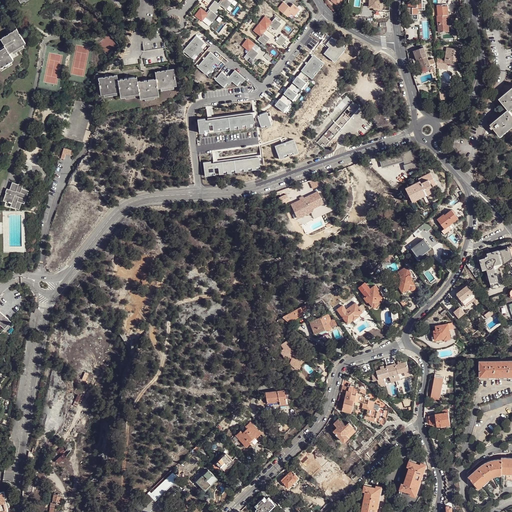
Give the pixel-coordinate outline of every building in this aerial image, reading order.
[(214,0),(211,4),(217,9),(221,4),(226,8),(230,2),(228,0),(220,0),(218,3),(214,0)] [(423,7),(423,2),(422,0),(407,0),(408,4),(410,4),(411,7),(408,7),(408,13),(408,19),(419,19),(418,10),(418,7),(423,7)] [(447,25),(449,25),(448,20),(448,15),(449,15),(448,8),(456,8),(456,0),(447,0),(448,2),(448,4),(442,4),(437,5),(438,8),(438,15),(437,15),(438,32),(448,31),(447,25)] [(290,6),(283,1),(277,8),(288,16),(290,13),(294,16),(300,8),(292,2),(290,6)] [(207,12),(200,7),(194,14),(202,20),(205,16),(212,21),(217,14),(215,12),(217,9),(211,4),(208,7),(210,8),(207,12)] [(272,21),(264,15),(259,23),(266,28),(269,24),(275,29),(281,22),(274,17),(272,21)] [(266,28),(259,23),(253,30),(260,35),(257,39),(264,44),(269,37),(263,33),(266,28)] [(12,51),(23,44),(25,43),(19,33),(18,32),(16,28),(13,31),(12,32),(11,31),(9,33),(8,34),(6,36),(5,35),(2,37),(2,38),(1,39),(5,46),(0,49),(0,66),(5,64),(11,61),(21,54),(18,50),(13,53),(12,51)] [(98,42),(105,54),(118,46),(111,34),(98,42)] [(196,36),(183,51),(192,58),(195,54),(197,56),(203,49),(201,47),(204,44),(196,36)] [(314,42),(320,47),(325,42),(320,36),(314,42)] [(345,46),(331,36),(325,44),(329,47),(324,54),(335,63),(345,49),(344,47),(345,46)] [(255,43),(247,37),(241,44),(249,50),(246,54),(253,59),(258,52),(251,47),(255,43)] [(284,42),(278,37),(275,41),(281,45),(284,42)] [(164,40),(143,43),(144,51),(165,47),(164,40)] [(24,46),(23,44),(12,51),(13,53),(18,50),(24,46)] [(433,71),(431,67),(430,65),(435,63),(434,58),(428,60),(423,47),(413,51),(417,60),(420,69),(421,70),(421,71),(422,71),(423,72),(424,72),(425,73),(427,73),(428,73),(433,71)] [(436,59),(437,68),(441,69),(442,67),(448,68),(449,64),(457,65),(458,57),(459,49),(446,47),(445,61),(438,60),(436,59)] [(210,52),(197,67),(206,75),(209,71),(211,72),(214,69),(212,67),(216,63),(218,65),(221,61),(210,52)] [(325,64),(314,55),(301,71),(312,79),(325,64)] [(12,63),(11,61),(5,64),(0,66),(0,68),(1,70),(12,63)] [(117,94),(116,92),(119,91),(120,96),(120,97),(125,96),(125,98),(135,96),(135,95),(139,94),(140,97),(140,99),(145,98),(145,99),(154,98),(154,97),(159,96),(159,94),(158,88),(161,88),(161,90),(174,88),(174,86),(176,85),(174,73),(173,71),(174,71),(174,69),(166,70),(166,72),(165,72),(165,70),(162,71),(160,71),(157,71),(157,72),(155,72),(156,79),(154,79),(154,78),(148,79),(148,81),(147,81),(147,80),(144,80),(144,81),(141,81),(140,81),(137,81),(137,77),(135,77),(135,76),(128,77),(128,79),(127,79),(127,78),(124,78),(124,79),(123,79),(123,78),(120,79),(118,80),(117,74),(114,75),(112,76),(112,75),(109,76),(109,77),(108,77),(107,76),(104,76),(104,77),(103,77),(98,77),(98,80),(99,80),(99,82),(101,94),(104,94),(104,96),(117,94)] [(222,72),(215,80),(223,87),(227,83),(229,84),(231,81),(237,86),(240,82),(242,84),(246,79),(235,70),(229,77),(222,72)] [(300,72),(292,83),(301,89),(310,79),(300,72)] [(292,84),(284,95),(293,101),(301,91),(292,84)] [(508,109),(509,110),(511,107),(511,90),(511,91),(509,90),(507,92),(508,94),(504,96),(503,95),(499,99),(508,109)] [(330,143),(330,141),(360,107),(346,94),(310,136),(320,145),(324,148),(325,146),(326,147),(327,147),(328,147),(329,146),(329,145),(330,145),(330,144),(330,143)] [(283,95),(275,106),(284,113),(292,102),(283,95)] [(509,110),(508,109),(504,113),(505,114),(502,117),(501,116),(498,118),(499,120),(496,122),(495,121),(490,124),(491,126),(485,131),(485,134),(488,135),(495,130),(500,135),(502,133),(503,134),(511,126),(511,113),(510,111),(509,111),(509,110)] [(268,112),(259,115),(260,117),(258,118),(262,129),(272,126),(268,112)] [(205,119),(198,120),(200,135),(255,126),(253,114),(206,121),(205,119)] [(294,140),(275,147),(279,159),(298,153),(294,140)] [(61,159),(64,159),(65,154),(70,155),(71,149),(63,148),(61,159)] [(411,149),(379,158),(382,167),(403,161),(406,170),(416,167),(413,160),(415,160),(414,156),(412,156),(411,149)] [(211,162),(203,163),(205,177),(260,169),(258,157),(211,164),(211,162)] [(429,181),(433,179),(430,173),(418,178),(419,181),(405,188),(412,201),(434,191),(432,187),(429,181)] [(17,186),(18,184),(12,182),(9,190),(8,193),(6,192),(3,200),(11,203),(20,207),(21,202),(26,190),(22,188),(17,186)] [(301,199),(292,203),(296,213),(294,214),(296,218),(313,210),(311,206),(323,200),(319,191),(305,197),(301,199)] [(288,194),(280,197),(282,203),(290,199),(288,194)] [(443,216),(442,215),(437,219),(444,228),(441,230),(444,234),(448,231),(445,228),(458,218),(451,209),(444,214),(443,216)] [(426,222),(419,227),(421,230),(424,227),(427,231),(432,227),(426,222)] [(425,250),(426,251),(428,249),(431,248),(424,239),(412,248),(415,252),(416,251),(419,254),(425,250)] [(511,245),(506,247),(506,248),(489,253),(489,255),(486,256),(486,258),(480,259),(483,267),(486,266),(487,268),(489,277),(490,280),(492,286),(493,286),(504,283),(499,266),(511,257),(511,245)] [(398,272),(391,276),(396,285),(398,284),(402,292),(409,288),(410,288),(410,289),(411,289),(412,289),(413,289),(413,288),(414,288),(414,287),(414,286),(414,285),(414,284),(413,282),(412,279),(410,274),(405,277),(404,274),(401,276),(398,272)] [(458,292),(456,293),(465,305),(474,299),(478,295),(469,282),(462,287),(463,288),(458,292)] [(376,302),(378,300),(380,298),(383,297),(377,290),(378,289),(375,285),(366,292),(368,295),(364,298),(367,301),(368,301),(372,306),(373,306),(375,306),(376,306),(377,305),(377,304),(377,303),(376,302)] [(478,295),(473,300),(476,304),(482,300),(478,295)] [(357,315),(359,314),(362,311),(356,302),(346,309),(342,305),(337,309),(347,323),(352,319),(353,320),(356,318),(358,316),(357,315)] [(305,305),(282,316),(281,317),(289,322),(303,315),(301,312),(307,309),(305,305)] [(460,307),(455,312),(459,317),(465,312),(460,307)] [(0,324),(4,328),(9,323),(11,321),(0,311),(0,324)] [(330,321),(331,320),(329,314),(310,322),(314,333),(320,331),(326,329),(327,330),(328,330),(329,330),(330,329),(331,328),(331,327),(329,322),(330,321)] [(487,331),(491,329),(487,324),(482,319),(480,321),(487,331)] [(444,338),(445,339),(451,338),(449,330),(457,328),(456,323),(436,326),(437,330),(434,330),(435,334),(432,335),(433,340),(444,338)] [(372,345),(377,343),(373,337),(368,340),(372,345)] [(287,362),(292,366),(300,357),(298,355),(296,349),(292,351),(284,340),(278,343),(282,349),(278,351),(283,359),(285,357),(288,360),(287,362)] [(394,363),(391,364),(394,375),(399,374),(398,373),(404,372),(405,374),(410,372),(406,361),(402,363),(401,360),(398,361),(398,362),(398,364),(396,364),(395,363),(394,363)] [(511,375),(511,361),(509,362),(494,362),(487,362),(487,360),(480,361),(480,376),(494,376),(509,376),(511,375)] [(380,384),(385,382),(385,380),(384,378),(389,376),(390,377),(394,375),(391,364),(386,365),(387,367),(384,368),(384,366),(384,365),(380,366),(381,369),(376,370),(377,373),(372,375),(374,381),(377,380),(379,384),(380,384)] [(309,372),(313,377),(317,373),(320,370),(316,365),(309,372)] [(440,398),(443,377),(434,376),(431,397),(440,398)] [(387,418),(390,407),(388,404),(375,402),(375,401),(369,399),(370,396),(365,395),(366,392),(360,390),(361,389),(349,386),(349,387),(344,386),(343,389),(341,388),(341,390),(346,392),(342,410),(352,412),(352,410),(353,408),(354,404),(355,401),(363,403),(362,407),(368,409),(367,415),(369,416),(374,417),(373,420),(373,421),(379,423),(380,417),(387,418)] [(279,404),(286,403),(284,389),(265,392),(267,403),(279,401),(279,404)] [(482,413),(511,402),(511,394),(480,406),(482,413)] [(428,417),(430,423),(430,424),(441,422),(441,425),(450,424),(448,407),(441,409),(442,412),(435,414),(435,415),(429,416),(428,417)] [(338,426),(334,430),(345,441),(355,431),(356,431),(356,430),(357,429),(357,428),(357,427),(356,427),(356,426),(355,425),(351,420),(346,425),(340,418),(337,421),(335,423),(338,426)] [(259,435),(261,433),(251,421),(247,425),(248,427),(242,432),(241,431),(236,435),(247,446),(250,443),(251,442),(250,440),(254,437),(255,437),(259,435)] [(260,436),(259,435),(255,437),(254,437),(250,440),(251,442),(250,443),(252,446),(254,445),(256,444),(257,443),(258,442),(259,440),(260,438),(259,437),(260,436)] [(313,450),(309,453),(316,460),(324,453),(319,448),(320,447),(318,445),(317,446),(316,446),(313,450)] [(53,457),(58,463),(70,451),(67,448),(65,450),(61,447),(56,452),(53,457)] [(270,461),(276,456),(271,451),(265,456),(268,459),(270,461)] [(215,462),(220,467),(223,469),(225,468),(226,466),(232,461),(233,460),(226,452),(215,462)] [(400,496),(402,491),(403,489),(413,492),(416,482),(415,482),(418,474),(419,474),(422,465),(412,461),(413,459),(414,454),(412,453),(408,466),(410,466),(404,484),(402,483),(398,495),(400,496)] [(511,457),(502,457),(502,459),(496,459),(493,460),(490,461),(485,463),(482,465),(480,466),(477,469),(469,476),(476,485),(479,488),(484,484),(485,483),(486,482),(488,481),(489,479),(491,478),(492,478),(492,477),(493,477),(494,476),(495,476),(496,476),(496,475),(497,475),(498,475),(499,475),(500,475),(501,474),(502,474),(502,472),(511,472),(511,457)] [(403,489),(402,491),(416,496),(427,463),(413,459),(412,461),(422,465),(419,474),(418,474),(415,482),(416,482),(413,492),(403,489)] [(216,471),(220,467),(215,462),(212,465),(216,471)] [(209,481),(211,483),(217,478),(208,469),(201,477),(207,483),(209,481)] [(285,479),(283,481),(289,487),(299,477),(292,470),(287,475),(288,476),(285,479)] [(446,503),(448,503),(453,500),(453,488),(453,484),(454,480),(454,471),(445,476),(447,479),(446,480),(448,483),(446,484),(448,487),(446,488),(448,491),(446,492),(448,495),(446,496),(447,500),(445,501),(446,503)] [(148,493),(127,511),(139,511),(153,499),(155,500),(178,478),(173,472),(151,493),(149,495),(148,493)] [(501,477),(502,474),(501,474),(500,475),(499,475),(498,475),(497,475),(496,475),(496,476),(495,476),(494,476),(493,477),(492,477),(492,478),(491,478),(489,479),(488,481),(486,482),(485,483),(484,484),(479,488),(478,490),(480,491),(482,489),(487,485),(491,481),(492,480),(495,479),(497,478),(498,477),(500,477),(501,477)] [(205,489),(211,483),(209,481),(207,483),(201,477),(197,480),(205,489)] [(233,488),(237,493),(241,490),(247,484),(242,479),(239,482),(236,485),(233,488)] [(371,511),(374,498),(375,498),(377,487),(367,485),(368,483),(368,480),(366,479),(364,491),(366,491),(361,511),(371,511)] [(377,511),(382,486),(368,483),(367,485),(377,487),(375,498),(374,498),(371,511),(377,511)] [(232,499),(237,493),(233,488),(227,493),(229,496),(232,499)] [(0,509),(0,510),(0,511),(8,510),(7,504),(10,504),(8,500),(6,500),(5,492),(0,492),(0,509)] [(52,500),(59,502),(62,494),(58,493),(57,494),(54,494),(52,500)] [(267,511),(271,508),(274,511),(283,511),(281,509),(282,508),(277,502),(276,504),(269,497),(267,499),(265,496),(263,498),(261,500),(260,499),(259,500),(259,501),(259,502),(255,505),(258,508),(256,509),(258,511),(267,511)]
